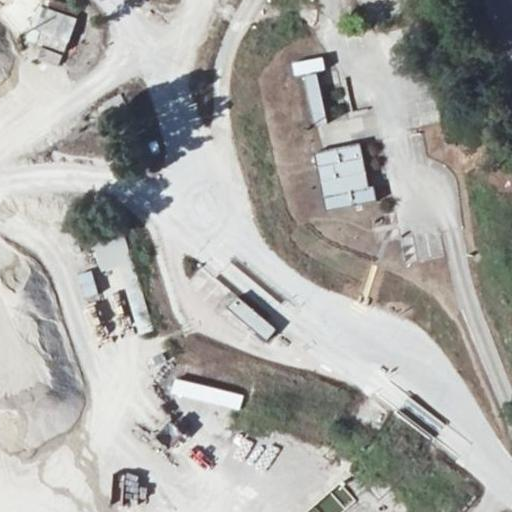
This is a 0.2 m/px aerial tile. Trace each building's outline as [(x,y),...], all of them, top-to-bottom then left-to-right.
[(79,17),(47,5),(38,28),(45,30),(70,40),(79,17)] [(65,52),(70,40),(45,30),(40,42),(47,45),(65,52)] [(62,62),(65,52),(47,45),(43,55),(62,62)] [(319,76),(305,79),(315,129),(329,126),(319,76)] [(372,190),(364,191),(356,148),(316,155),(326,211),(374,202),(372,190)] [(153,332),(124,233),(92,242),(101,271),(119,266),(139,335),(153,332)] [(237,296),(227,308),(266,341),(276,329),(237,296)] [(241,416),(245,392),(169,380),(165,404),(241,416)] [(372,511),(375,509),(348,493),(337,511),(372,511)]
